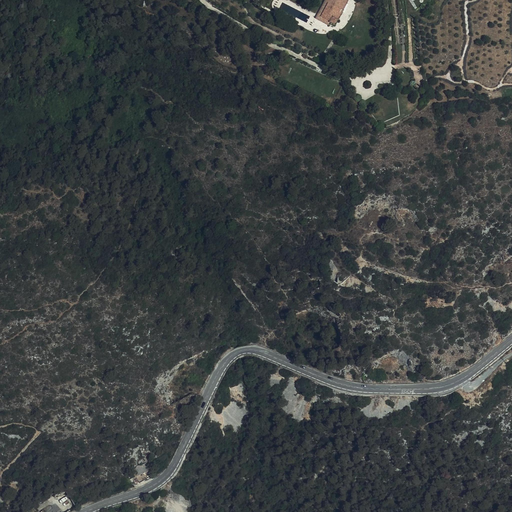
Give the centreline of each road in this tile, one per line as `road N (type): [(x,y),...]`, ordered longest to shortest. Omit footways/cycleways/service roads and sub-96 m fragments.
road 1 (secondary): [(84,511),(166,476),(218,373),(242,350),(358,389),(435,388),(461,379),(511,339)]
road 2 (track): [(386,68),(413,66),(489,90),(511,85)]
